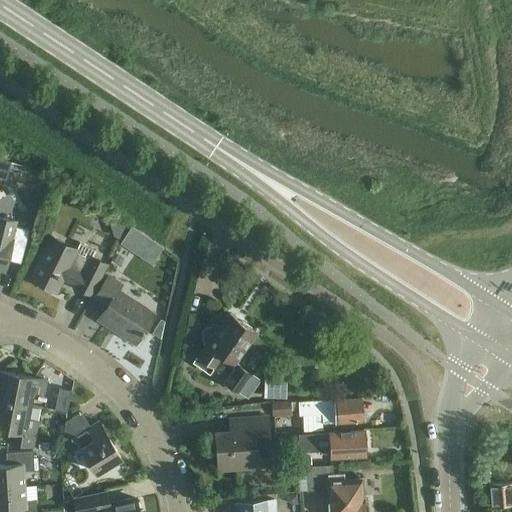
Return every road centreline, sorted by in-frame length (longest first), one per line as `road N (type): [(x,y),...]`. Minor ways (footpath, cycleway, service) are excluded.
road 1 (secondary): [(503,335),(0,6)]
road 2 (residential): [(449,417),(436,384),(369,325),(0,82)]
road 3 (residential): [(178,511),(169,466),(121,388),(65,334),(0,309)]
